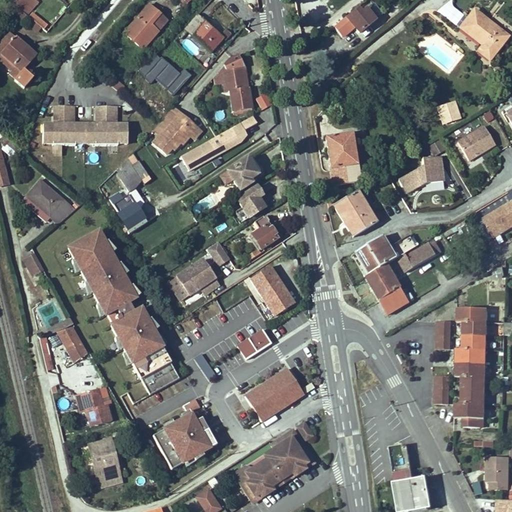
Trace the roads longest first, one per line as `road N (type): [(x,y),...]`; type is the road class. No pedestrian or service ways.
road 1 (secondary): [(331,329),(280,22)]
road 2 (residential): [(465,511),(371,343),(357,330),(331,329)]
road 3 (secondary): [(361,511),(331,329)]
road 4 (unknown): [(136,0),(84,64),(82,84),(95,100)]
